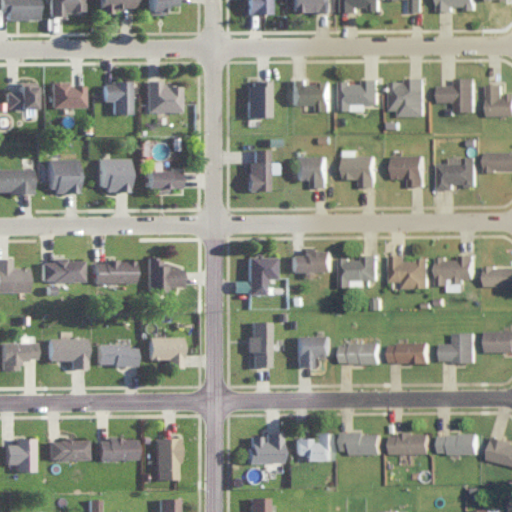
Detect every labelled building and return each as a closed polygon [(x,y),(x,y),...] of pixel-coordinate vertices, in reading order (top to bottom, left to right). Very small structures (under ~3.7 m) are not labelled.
[(36,0),(0,0),(0,9),(5,9),(5,17),(37,16),(36,0)] [(46,0),(47,14),(64,14),(64,9),(82,9),(81,0),(46,0)] [(132,0),(96,0),(97,8),(133,8),(132,0)] [(175,0),(146,0),(146,12),(163,11),(163,2),(175,1),(175,0)] [(246,0),(246,12),(271,11),(270,0),(246,0)] [(328,0),(291,0),(292,10),(329,9),(328,0)] [(341,0),(341,10),(357,10),(357,5),(369,5),(369,9),(379,9),(379,0),(341,0)] [(421,0),(408,0),(408,10),(421,10),(421,0)] [(474,0),(437,0),(437,9),(453,9),(453,6),(474,6),(474,0)] [(474,76),(454,76),(454,83),(438,83),(438,100),(454,100),(454,111),(474,110),(474,76)] [(317,102),(317,109),(329,109),(329,81),(305,81),(305,77),(291,77),(291,103),(317,102)] [(366,109),(366,102),(377,102),(377,77),(361,77),(361,81),(339,80),(339,109),(366,109)] [(144,109),(179,110),(179,83),(159,83),(159,78),(144,78),(144,109)] [(423,78),(389,78),(389,109),(398,108),(398,114),(424,114),(423,78)] [(33,79),(17,80),(17,88),(3,89),(3,107),(34,106),(33,79)] [(49,105),(83,104),(83,83),(65,84),(65,79),(49,79),(49,105)] [(110,112),(129,111),(129,79),(101,80),(101,99),(110,99),(110,112)] [(269,115),(269,80),(245,80),(245,116),(269,115)] [(502,83),(486,83),(487,114),(511,113),(511,91),(503,91),(502,83)] [(246,189),(267,189),(267,172),(276,172),(276,160),(267,160),(267,147),(251,147),(251,160),(246,160),(246,189)] [(344,177),(359,177),(359,185),(374,184),(374,154),(357,154),(357,148),(343,148),(344,177)] [(511,168),(511,149),(484,150),(484,168),(511,168)] [(295,178),(311,178),(311,185),(326,185),(325,153),(295,154),(295,178)] [(392,176),(408,176),(408,184),(423,184),(424,153),(393,153),(392,176)] [(475,154),(448,155),(448,161),(437,161),(437,187),(453,187),(453,183),(475,183),(475,154)] [(97,188),(127,188),(127,156),(98,155),(97,188)] [(46,157),(47,190),(77,189),(76,156),(46,157)] [(29,166),(0,166),(0,190),(30,190),(29,166)] [(143,169),(143,187),(179,187),(178,168),(143,169)] [(289,253),(290,270),(331,269),(330,247),(302,248),(302,253),(289,253)] [(339,256),(339,285),(364,284),(364,278),(377,278),(376,252),(361,253),(361,256),(339,256)] [(402,286),(428,286),(428,257),(404,257),(404,253),(389,253),(389,280),(402,280),(402,286)] [(473,277),(474,253),(458,253),(458,256),(436,256),(436,283),(447,283),(447,289),(463,289),(463,277),(473,277)] [(274,254),(246,254),(246,292),(263,292),(264,276),(274,276),(274,254)] [(0,290),(26,290),(26,265),(9,266),(9,256),(0,256),(0,290)] [(39,279),(81,280),(82,257),(50,256),(50,260),(39,259),(39,279)] [(180,284),(180,265),(159,266),(159,256),(144,256),(145,290),(166,290),(166,285),(180,284)] [(91,281),(133,280),(132,257),(100,258),(100,260),(91,261),(91,281)] [(511,264),(485,265),(485,284),(511,283),(511,264)] [(245,290),(246,279),(232,278),(232,290),(245,290)] [(269,320),(249,319),(249,334),(245,334),(245,349),(250,349),(250,363),(269,364),(269,320)] [(511,327),(485,328),(486,349),(511,348),(511,327)] [(475,358),(474,329),(453,329),(453,340),(440,340),(440,359),(475,358)] [(295,363),(311,363),(311,354),(329,354),(329,333),(295,333),(295,363)] [(180,366),(180,334),(146,335),(146,358),(165,357),(165,366),(180,366)] [(46,358),(68,358),(68,367),(85,367),(85,336),(46,336),(46,358)] [(35,340),(0,339),(0,367),(17,368),(17,357),(34,357),(35,340)] [(379,361),(379,340),(340,339),(340,360),(379,361)] [(427,339),(388,340),(389,360),(428,359),(427,339)] [(95,342),(95,363),(134,363),(134,343),(95,342)] [(247,460),(280,459),(280,429),(261,430),(261,433),(246,433),(247,460)] [(329,429),(312,429),(312,435),(294,435),(294,452),(304,452),(303,457),(329,458),(329,429)] [(380,450),(379,429),(341,430),(341,451),(380,450)] [(390,451),(429,451),(429,430),(390,430),(390,451)] [(439,451),(478,451),(478,431),(438,431),(439,451)] [(487,456),(511,462),(511,439),(492,434),(487,456)] [(32,468),(32,435),(12,435),(12,442),(3,442),(3,461),(13,461),(13,468),(32,468)] [(96,437),(96,457),(135,456),(135,435),(105,435),(105,437),(96,437)] [(176,435),(153,435),(154,477),(177,476),(176,435)] [(46,437),(47,457),(86,456),(86,436),(46,437)] [(266,511),(267,494),(247,494),(247,511),(266,511)] [(176,511),(177,495),(157,495),(157,511),(176,511)] [(85,511),(98,511),(98,496),(86,496),(85,511)]
